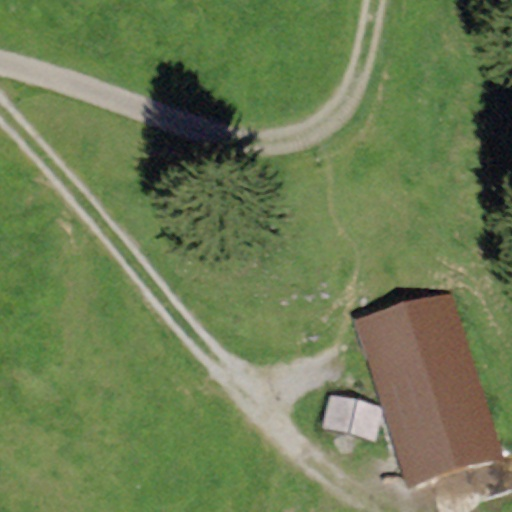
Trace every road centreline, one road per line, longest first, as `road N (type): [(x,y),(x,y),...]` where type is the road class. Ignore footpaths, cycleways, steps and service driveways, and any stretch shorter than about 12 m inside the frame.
road 1 (track): [(368,511),(280,438),(0,112)]
road 2 (track): [(0,71),(233,145),(321,145)]
road 3 (track): [(321,145),(360,79),(376,0)]
